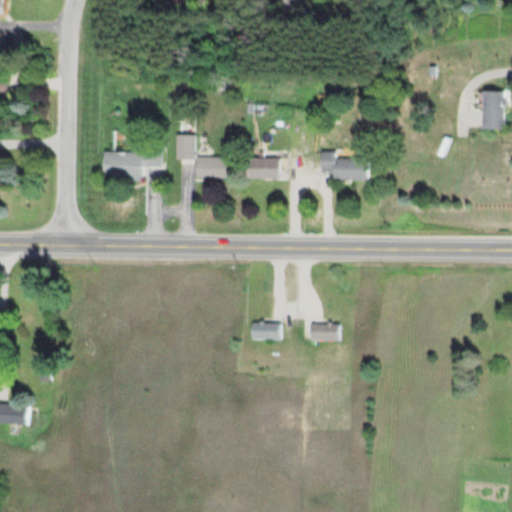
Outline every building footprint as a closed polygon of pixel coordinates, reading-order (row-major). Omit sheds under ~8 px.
[(480,127),(503,127),(503,89),(480,89),(480,127)] [(193,133),(175,133),(175,157),(193,157),(193,133)] [(103,176),(141,178),(142,165),(162,166),(162,145),(143,144),(143,152),(104,150),(103,176)] [(336,150),(321,150),(321,172),(333,172),(332,178),(368,178),(368,157),(336,157),(336,150)] [(195,176),(228,176),(228,154),(195,154),(195,176)] [(280,155),(244,155),(244,176),(280,176),(280,155)] [(250,338),(279,338),(279,322),(250,322),(250,338)] [(339,322),(310,322),(310,339),(339,339),(339,322)] [(0,421),(26,424),(28,405),(0,401),(0,421)]
